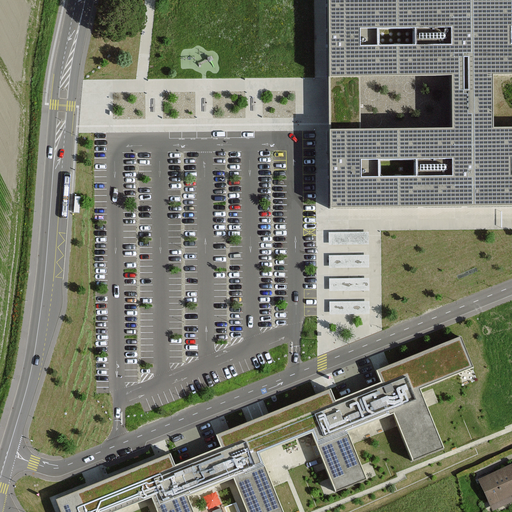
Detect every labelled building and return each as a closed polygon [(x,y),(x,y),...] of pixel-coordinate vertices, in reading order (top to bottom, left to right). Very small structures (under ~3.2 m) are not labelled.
[(511,0),(328,0),(329,84),(330,206),(511,204),(511,0)] [(330,252),(330,265),(370,266),(370,253),(330,252)] [(330,290),(356,290),(356,298),(370,298),(370,275),(330,276),(330,290)] [(330,299),(331,312),(358,311),(357,298),(330,299)] [(55,501),(60,511),(120,511),(150,500),(155,511),(191,511),(185,496),(230,478),(244,511),(280,511),(258,456),(310,434),(320,458),(334,492),(364,479),(350,445),(345,431),(390,413),(396,426),(411,462),(442,450),(417,390),(471,369),(458,338),(390,366),(374,372),(379,383),(333,402),(328,390),(215,436),(220,449),(174,468),(169,455),(55,501)] [(511,462),(511,460),(473,478),(488,511),(510,501),(507,493),(511,490),(511,462)] [(226,505),(228,511),(241,511),(242,511),(237,500),(226,505)]
